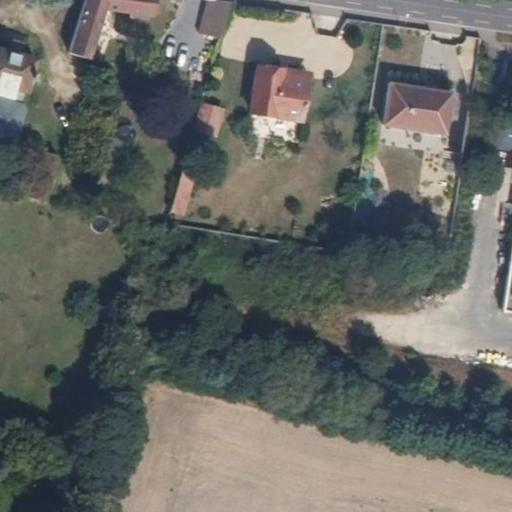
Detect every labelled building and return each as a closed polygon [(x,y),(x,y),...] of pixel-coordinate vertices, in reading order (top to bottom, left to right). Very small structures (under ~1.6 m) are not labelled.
[(102,7),(103,0),(82,0),(66,52),(86,58),(102,7)] [(147,15),(153,16),(154,0),(103,0),(102,7),(129,12),(128,16),(147,19),(147,15)] [(216,39),(227,1),(218,0),(204,0),(196,32),(216,39)] [(3,51),(0,50),(0,136),(9,139),(15,136),(23,108),(19,103),(23,89),(25,89),(33,59),(18,55),(21,42),(6,38),(3,51)] [(278,75),(278,68),(255,65),(247,111),(299,120),(306,80),(278,75)] [(307,73),(278,68),(278,75),(306,80),(307,73)] [(450,94),(393,84),(386,126),(443,135),(450,94)] [(501,102),(483,99),(482,111),(499,113),(501,102)] [(212,135),(214,127),(219,109),(200,104),(194,125),(193,130),(212,135)] [(21,195),(43,201),(57,156),(35,149),(21,195)] [(178,172),(167,211),(178,214),(190,175),(178,172)] [(511,231),(501,310),(511,312),(511,231)]
